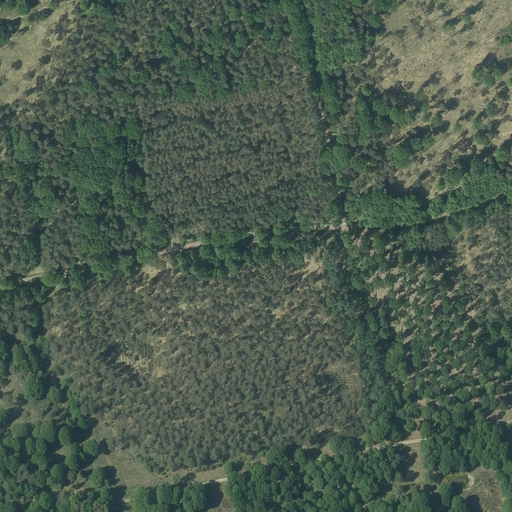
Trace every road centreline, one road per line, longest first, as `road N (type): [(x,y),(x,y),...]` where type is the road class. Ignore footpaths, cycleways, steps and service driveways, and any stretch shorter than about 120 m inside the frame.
road 1 (unclassified): [(0,283),(236,233),(418,221),(511,188)]
road 2 (track): [(298,0),(350,260),(378,333),(402,445)]
road 3 (track): [(511,421),(82,511)]
road 4 (unknown): [(137,0),(107,129),(45,220),(0,257)]
road 5 (track): [(103,507),(83,424),(40,328)]
